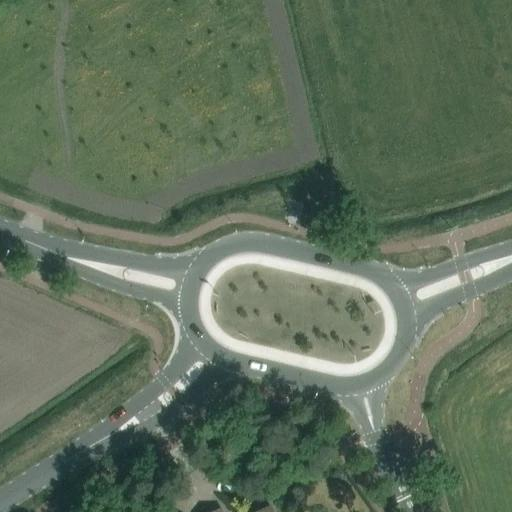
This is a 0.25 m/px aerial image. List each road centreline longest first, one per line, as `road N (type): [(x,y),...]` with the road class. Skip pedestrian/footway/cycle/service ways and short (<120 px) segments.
road 1 (secondary): [(391,288),(373,273),(249,244),(215,253),(195,277)]
road 2 (tertiary): [(137,424),(0,502)]
road 3 (secondary): [(59,257),(116,287),(189,304)]
road 4 (secondary): [(195,277),(59,257)]
road 5 (secondary): [(511,250),(391,288)]
